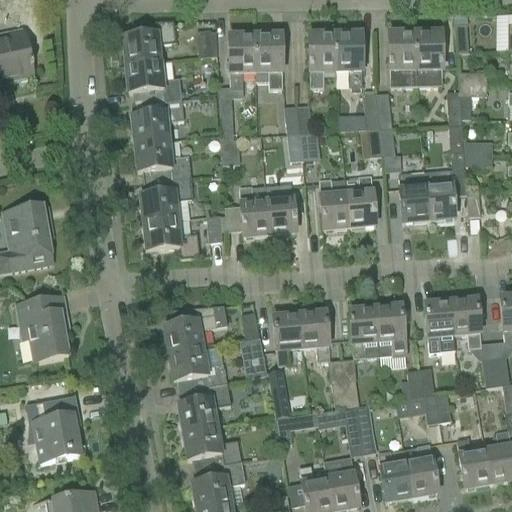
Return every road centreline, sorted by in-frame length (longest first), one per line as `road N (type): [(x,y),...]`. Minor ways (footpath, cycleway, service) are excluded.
road 1 (residential): [(107,285),(223,273),(264,286),(511,262)]
road 2 (residential): [(75,5),(344,0)]
road 3 (residential): [(143,511),(107,285)]
road 4 (residential): [(84,147),(75,5)]
road 5 (residential): [(107,285),(84,147)]
